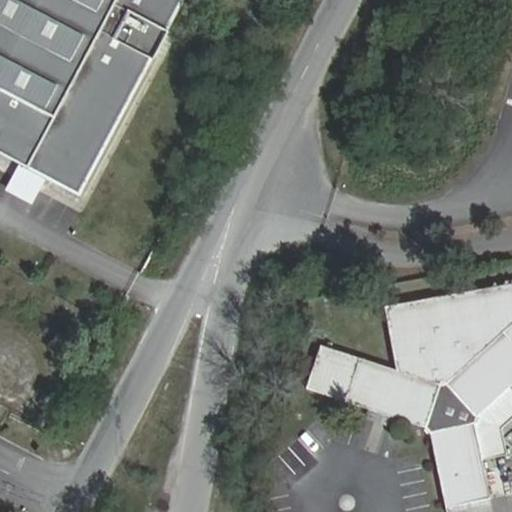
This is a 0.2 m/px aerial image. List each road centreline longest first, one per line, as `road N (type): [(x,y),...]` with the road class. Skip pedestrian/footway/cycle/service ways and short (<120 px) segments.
road 1 (unclassified): [(244,192),(208,235),(73,511)]
road 2 (unclassified): [(189,511),(238,252)]
road 3 (unclassified): [(345,0),(244,192)]
road 4 (unknown): [(167,319),(0,228)]
